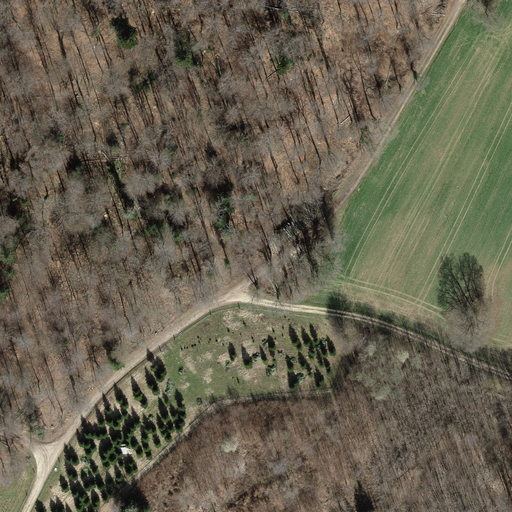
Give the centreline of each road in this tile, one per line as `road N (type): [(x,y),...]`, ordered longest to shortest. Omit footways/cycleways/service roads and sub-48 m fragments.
road 1 (track): [(511,376),(386,325),(234,298),(204,308),(104,388),(50,457),(24,511)]
road 2 (track): [(234,298),(346,195),(467,0)]
